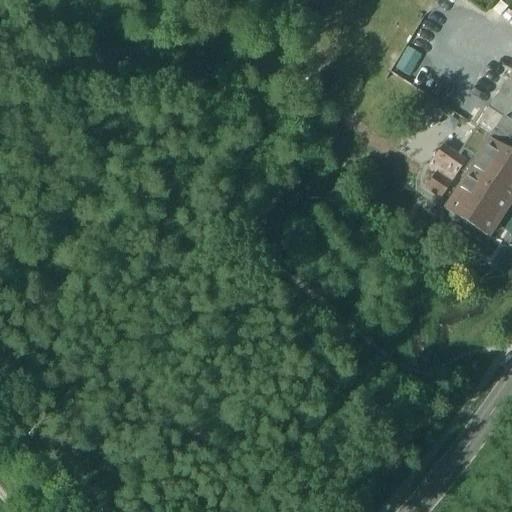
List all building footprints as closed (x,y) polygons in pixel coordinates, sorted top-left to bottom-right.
[(511,78),(509,80),(488,109),(503,120),(491,140),(475,130),(461,150),(477,160),(445,211),(443,214),(485,240),(511,198),(511,78)] [(488,109),(475,130),(491,140),(503,120),(488,109)] [(428,167),(436,173),(451,183),(465,163),(441,147),(428,167)] [(440,199),(451,183),(436,173),(425,188),(440,199)] [(487,261),(488,259),(443,227),(443,214),(445,211),(440,208),(439,229),(472,253),(482,260),(482,262),(502,277),(511,284),(511,283),(511,274),(509,272),(506,275),(487,261)]
